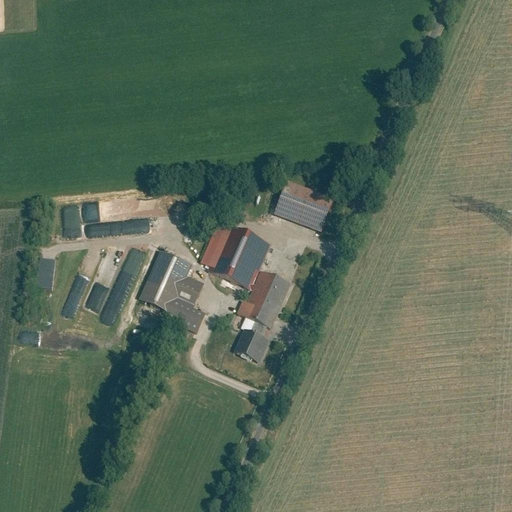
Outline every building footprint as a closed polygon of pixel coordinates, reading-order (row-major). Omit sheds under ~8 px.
[(287,180),(274,214),(321,232),(335,198),(287,180)] [(128,220),(174,215),(173,198),(127,204),(128,220)] [(210,266),(207,272),(252,291),(246,304),(241,302),(236,314),(243,317),(237,330),(240,331),(231,353),(258,364),(267,343),(259,340),(265,324),(270,326),(287,286),(258,274),(270,245),(221,224),(204,263),(210,266)] [(90,239),(109,238),(108,227),(90,228),(90,239)] [(101,253),(93,249),(72,296),(80,299),(101,253)] [(162,251),(140,299),(166,311),(162,319),(195,334),(204,314),(191,308),(202,283),(188,276),(193,265),(162,251)] [(38,257),(35,288),(51,289),(53,258),(38,257)] [(108,257),(83,314),(96,320),(120,262),(108,257)] [(122,401),(131,374),(122,371),(113,398),(122,401)]
